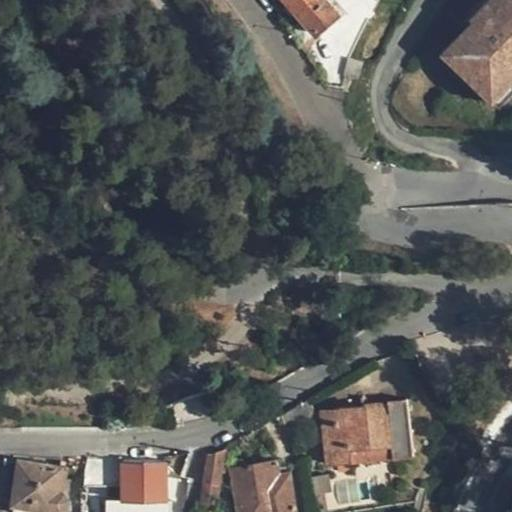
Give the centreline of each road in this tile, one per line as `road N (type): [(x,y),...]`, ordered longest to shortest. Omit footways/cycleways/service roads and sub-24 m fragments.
road 1 (residential): [(511,297),(375,347),(233,431),(148,445),(0,444)]
road 2 (unknown): [(291,271),(156,252),(84,217),(0,151)]
road 3 (residential): [(487,189),(476,170),(395,129),(384,102),(387,70),(427,0)]
road 4 (residential): [(248,0),(301,59),(359,171),(390,180)]
road 5 (residential): [(511,223),(387,225),(377,219),(390,180)]
